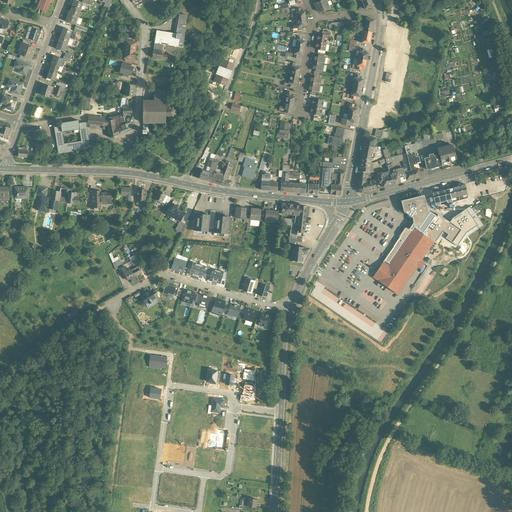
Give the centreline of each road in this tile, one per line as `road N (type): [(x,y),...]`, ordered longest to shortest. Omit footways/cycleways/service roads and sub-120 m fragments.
road 1 (track): [(366,511),(386,445),(461,329),(511,227)]
road 2 (residential): [(183,183),(215,120),(257,0)]
road 3 (residential): [(290,310),(169,275),(105,306)]
road 4 (tertiary): [(378,12),(346,202)]
road 5 (secondary): [(183,183),(7,168)]
road 6 (secondary): [(511,159),(346,202)]
road 7 (residential): [(158,467),(173,385),(232,394),(236,406)]
road 8 (residential): [(125,0),(145,30),(134,132)]
road 9 (secondary): [(312,200),(183,183)]
road 10 (track): [(105,306),(0,375)]
